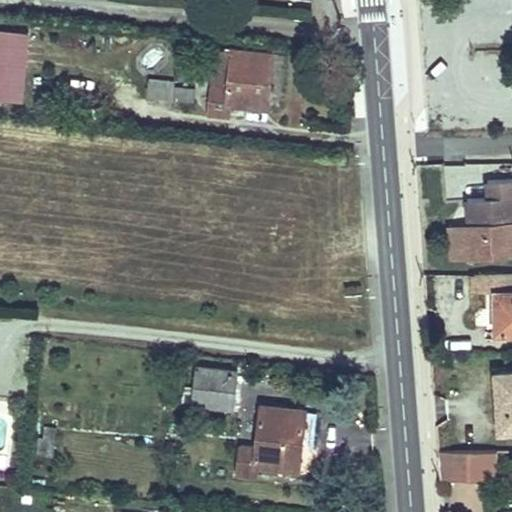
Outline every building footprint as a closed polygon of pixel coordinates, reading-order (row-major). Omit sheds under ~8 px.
[(299,2),(298,0),(249,0),(252,11),(299,2)] [(29,30),(0,28),(0,100),(24,102),(29,30)] [(208,109),(226,111),(226,104),(265,106),(270,53),(214,48),(208,109)] [(195,102),(196,82),(148,79),(147,99),(195,102)] [(465,198),(469,259),(511,256),(511,177),(486,180),(487,196),(465,198)] [(511,277),(475,278),(476,298),(495,299),(495,316),(502,317),(503,336),(511,335),(511,277)] [(204,363),(195,398),(231,407),(241,372),(204,363)] [(511,373),(500,374),(501,425),(511,425),(511,373)] [(259,447),(244,447),(244,476),(260,475),(260,466),(286,466),(286,460),(301,460),(303,405),(261,406),(259,447)] [(40,423),(37,454),(53,456),(56,425),(40,423)] [(487,457),(435,458),(436,483),(488,483),(487,457)]
